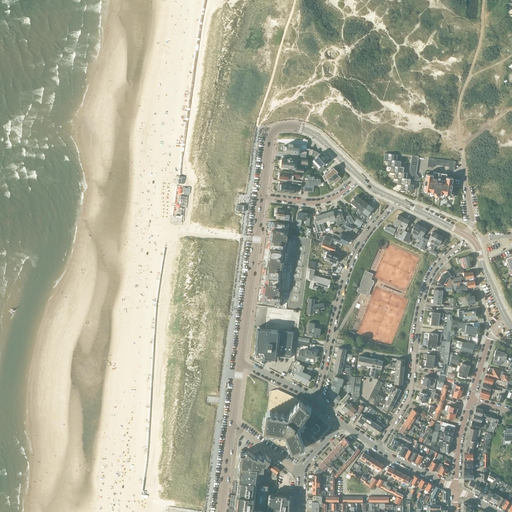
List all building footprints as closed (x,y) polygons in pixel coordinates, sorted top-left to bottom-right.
[(332,58),(322,57),(321,66),(330,67),(332,58)] [(284,146),(283,151),(286,151),(286,153),(297,154),(297,157),(302,158),(306,158),(306,155),(306,152),(300,151),(301,148),(299,147),(299,146),(293,145),(293,144),(288,144),(288,145),(287,145),(287,146),(284,146)] [(312,156),(312,157),(314,160),(320,167),(317,170),(320,172),(324,168),(322,165),(327,161),(320,153),(319,154),(319,153),(318,153),(317,152),(316,152),(315,151),(314,151),(313,151),(312,155),(312,156)] [(384,161),(388,162),(388,160),(396,161),(397,155),(385,153),(384,161)] [(280,159),(280,163),(282,163),(281,166),(281,167),(282,167),(293,168),(294,168),(294,161),(295,160),(293,160),(293,159),(287,158),(286,159),(282,159),(280,159)] [(322,176),(325,181),(328,180),(328,179),(331,177),(333,179),(332,179),(332,180),(335,183),(341,178),(336,173),(338,172),(333,167),(330,171),(325,174),(322,176)] [(280,172),(280,179),(293,181),(293,180),(293,176),(289,175),(289,176),(289,173),(280,172)] [(425,184),(424,189),(424,190),(431,191),(430,194),(434,194),(434,195),(435,196),(438,197),(439,195),(443,196),(444,193),(451,194),(452,188),(452,184),(453,178),(446,177),(447,174),(434,172),(433,175),(426,174),(425,180),(425,184)] [(303,191),(313,193),(314,185),(321,184),(320,179),(314,180),(314,176),(310,177),(310,174),(306,175),(306,178),(304,178),(303,186),(303,191)] [(297,193),(297,187),(302,187),(302,184),(292,183),(291,186),(279,185),(278,190),(297,193)] [(401,185),(400,191),(405,191),(405,189),(413,191),(414,185),(410,184),(410,185),(402,183),(401,185)] [(350,202),(357,207),(362,200),(356,196),(354,199),(353,199),(350,202)] [(186,198),(179,197),(178,208),(180,209),(179,216),(185,217),(186,210),(185,209),(186,198)] [(355,209),(361,214),(368,205),(362,200),(357,207),(355,209)] [(368,205),(361,214),(359,216),(363,219),(364,218),(365,217),(363,216),(365,213),(368,216),(371,213),(370,212),(373,209),(368,205)] [(277,210),(276,216),(280,216),(280,219),(289,220),(290,215),(284,215),(285,212),(277,210)] [(327,213),(329,221),(329,222),(336,220),(337,223),(344,220),(341,212),(334,214),(333,211),(327,213)] [(307,214),(298,213),(297,219),(297,226),(300,226),(301,219),(306,220),(305,225),(308,226),(309,226),(310,217),(312,217),(312,214),(310,214),(310,217),(307,216),(307,214)] [(327,213),(321,215),(323,223),(329,221),(327,213)] [(323,223),(321,215),(315,217),(317,222),(314,223),(317,234),(326,231),(325,227),(324,227),(323,223)] [(351,215),(347,217),(348,217),(346,219),(348,223),(350,222),(351,224),(354,223),(355,222),(351,215)] [(394,224),(399,227),(404,218),(398,215),(394,224)] [(404,218),(399,227),(398,229),(400,231),(402,228),(404,230),(409,220),(404,218)] [(354,223),(360,227),(363,223),(360,221),(357,219),(355,221),(355,222),(354,223)] [(283,221),(282,224),(267,222),(257,301),(272,304),(272,308),(301,311),(302,311),(304,293),(306,279),(308,268),(312,239),(304,238),(291,237),(292,229),(286,221),(283,221)] [(342,225),(341,226),(350,231),(353,226),(347,223),(346,223),(342,225)] [(412,238),(414,239),(416,235),(416,236),(421,226),(416,224),(411,233),(414,234),(412,238)] [(384,231),(393,235),(396,230),(389,226),(389,228),(386,226),(384,231)] [(417,240),(419,235),(423,237),(426,229),(421,226),(416,236),(416,235),(414,239),(417,240)] [(298,231),(300,231),(300,227),(296,227),(296,230),(292,230),(291,236),(295,237),(297,237),(298,231)] [(397,238),(403,240),(407,232),(403,230),(401,235),(399,234),(397,238)] [(438,235),(433,232),(429,240),(432,241),(429,247),(432,248),(438,235)] [(344,245),(345,243),(347,244),(350,237),(349,236),(347,235),(347,236),(342,234),(341,236),(333,233),(332,236),(333,236),(332,238),(325,235),(322,242),(330,245),(332,240),(344,245)] [(432,248),(429,253),(435,256),(437,253),(433,251),(436,245),(439,247),(441,243),(444,245),(447,239),(438,235),(432,248)] [(416,243),(415,246),(420,249),(425,239),(422,237),(419,245),(418,245),(416,243)] [(425,239),(420,249),(424,251),(425,248),(424,248),(426,244),(427,244),(428,241),(425,239)] [(321,247),(334,252),(336,248),(322,243),(321,247)] [(327,252),(324,259),(329,261),(336,264),(338,257),(337,257),(338,254),(331,252),(330,253),(327,252)] [(457,260),(458,263),(462,262),(464,268),(471,265),(468,259),(469,259),(469,256),(457,260)] [(309,261),(308,268),(315,269),(316,263),(309,261)] [(315,269),(308,268),(306,279),(312,280),(310,288),(316,290),(318,285),(329,288),(331,281),(313,276),(315,270),(315,269)] [(443,285),(444,283),(447,284),(446,286),(453,287),(452,284),(453,280),(451,280),(450,278),(450,277),(451,277),(450,276),(451,276),(448,271),(442,274),(438,282),(443,285)] [(463,272),(461,272),(462,276),(453,278),(453,280),(452,284),(461,283),(460,278),(462,278),(463,280),(474,278),(473,271),(464,273),(463,272)] [(373,274),(367,272),(365,272),(357,292),(366,296),(367,292),(369,293),(372,285),(373,285),(374,282),(373,282),(374,281),(371,280),(373,274)] [(467,281),(467,282),(466,282),(467,288),(476,287),(475,280),(467,281)] [(438,290),(435,289),(434,296),(442,297),(443,290),(444,290),(444,287),(444,286),(438,286),(438,290)] [(460,303),(468,301),(469,305),(475,303),(474,296),(467,297),(467,296),(459,298),(460,303)] [(443,305),(443,309),(452,310),(452,309),(453,302),(453,298),(450,298),(449,305),(443,305)] [(309,299),(308,304),(307,314),(313,315),(313,310),(324,309),(324,304),(314,305),(314,300),(309,299)] [(257,344),(255,356),(261,356),(263,356),(263,357),(265,357),(270,358),(271,358),(276,358),(276,357),(277,357),(290,358),(292,345),(296,346),(296,344),(297,341),(300,313),(300,311),(293,310),(272,308),(267,308),(267,313),(265,329),(260,329),(258,328),(258,329),(258,331),(258,334),(258,336),(257,339),(257,341),(257,343),(257,344)] [(475,312),(464,312),(464,311),(458,311),(459,321),(465,321),(465,320),(469,320),(469,318),(476,318),(475,312)] [(312,336),(313,336),(319,337),(320,329),(321,329),(314,327),(315,323),(309,322),(307,330),(307,335),(308,335),(312,336)] [(460,332),(465,332),(467,332),(467,334),(469,334),(469,336),(476,337),(475,339),(478,340),(480,334),(477,333),(478,327),(473,327),(473,323),(470,323),(466,323),(466,324),(462,324),(462,323),(451,323),(451,327),(452,327),(452,328),(455,328),(462,328),(461,329),(460,332)] [(430,333),(429,340),(440,341),(441,334),(430,333)] [(474,344),(469,343),(467,342),(466,343),(463,342),(456,340),(454,348),(472,353),(474,345),(474,344)] [(441,347),(440,352),(449,353),(449,352),(450,342),(445,342),(442,341),(441,346),(444,346),(444,348),(441,347)] [(338,348),(337,354),(352,357),(352,354),(350,354),(349,354),(345,353),(346,350),(338,348)] [(299,352),(298,360),(305,362),(305,361),(307,362),(309,361),(309,358),(315,359),(316,352),(307,350),(307,351),(303,350),(303,352),(299,352)] [(507,360),(509,361),(509,362),(511,364),(509,367),(511,368),(511,357),(504,353),(496,350),(495,357),(493,362),(496,363),(495,363),(496,364),(498,365),(499,364),(501,364),(502,360),(504,361),(505,358),(507,360)] [(443,357),(443,363),(447,364),(448,354),(449,353),(440,352),(440,356),(443,357)] [(448,354),(447,364),(447,365),(449,366),(450,363),(457,365),(459,359),(456,358),(457,356),(452,355),(448,354)] [(366,366),(370,367),(371,359),(365,358),(363,370),(365,370),(366,366)] [(336,360),(335,366),(347,369),(347,368),(349,368),(350,366),(347,365),(347,366),(343,365),(344,362),(336,360)] [(377,360),(375,372),(373,378),(373,379),(376,379),(377,373),(378,369),(381,369),(383,361),(377,360)] [(294,377),(301,380),(304,373),(302,372),(304,368),(305,367),(299,364),(300,362),(297,361),(294,367),(296,368),(294,373),(295,374),(294,377)] [(439,375),(446,376),(447,365),(447,364),(443,363),(442,366),(439,366),(438,369),(440,369),(440,372),(439,375)] [(460,366),(459,369),(468,371),(470,365),(462,363),(461,366),(460,366)] [(396,368),(396,372),(404,373),(404,367),(392,365),(389,365),(389,367),(392,367),(392,368),(396,368)] [(447,365),(446,376),(453,379),(455,374),(451,373),(453,367),(449,366),(447,365)] [(486,375),(496,378),(499,379),(499,378),(501,378),(501,380),(500,380),(501,380),(507,383),(508,382),(509,380),(509,377),(510,377),(502,374),(502,375),(500,374),(501,371),(493,368),(492,369),(491,369),(490,369),(489,372),(487,371),(486,375)] [(468,371),(459,369),(459,371),(460,372),(459,375),(463,376),(462,377),(463,378),(465,379),(466,378),(466,377),(467,377),(468,371)] [(304,373),(301,380),(304,382),(304,383),(306,384),(306,383),(307,384),(311,376),(304,373)] [(436,387),(442,388),(445,377),(439,375),(438,379),(436,387)] [(496,382),(506,386),(507,383),(501,380),(500,380),(486,376),(484,382),(492,384),(493,381),(496,382)] [(347,390),(347,386),(342,386),(343,380),(335,377),(330,392),(331,392),(330,396),(333,398),(332,400),(336,403),(337,401),(338,401),(338,400),(339,399),(340,400),(341,399),(340,398),(340,397),(338,395),(340,389),(347,390)] [(427,388),(429,388),(428,391),(435,393),(436,389),(434,389),(436,379),(432,378),(431,378),(425,377),(423,385),(428,386),(427,388)] [(491,388),(492,385),(483,383),(482,388),(491,391),(493,392),(494,392),(497,393),(499,394),(504,395),(505,392),(499,390),(499,391),(491,388)] [(456,385),(455,391),(462,393),(464,387),(456,385)] [(389,388),(387,390),(398,395),(401,390),(394,386),(392,389),(389,388)] [(444,399),(445,396),(447,389),(442,387),(442,388),(440,394),(439,398),(444,399)] [(390,394),(389,397),(396,401),(398,395),(387,390),(384,388),(383,391),(390,394)] [(488,400),(491,391),(482,388),(480,394),(481,395),(481,398),(488,400)] [(455,391),(451,389),(450,392),(453,393),(452,396),(460,399),(462,393),(455,391)] [(264,435),(264,436),(288,453),(292,451),(303,447),(300,438),(297,431),(299,430),(300,429),(301,430),(302,429),(303,427),(303,425),(302,424),(301,424),(300,423),(299,423),(298,422),(303,416),(309,409),(300,401),(299,401),(298,400),(293,397),(278,390),(277,390),(275,390),(270,391),(269,395),(269,397),(269,398),(267,413),(264,430),(264,435)] [(433,399),(434,400),(435,398),(439,399),(439,398),(440,394),(435,393),(428,391),(427,395),(421,393),(418,401),(428,404),(430,398),(433,399)] [(342,408),(347,412),(352,406),(351,406),(353,404),(355,405),(358,407),(358,406),(360,404),(362,405),(364,404),(357,398),(355,397),(354,396),(354,395),(354,394),(353,394),(353,393),(353,392),(351,392),(349,392),(347,394),(341,401),(344,403),(350,396),(350,397),(354,400),(353,402),(352,401),(351,404),(350,403),(349,404),(347,402),(342,408)] [(379,394),(377,398),(393,406),(396,401),(389,397),(387,400),(383,398),(384,397),(379,394)] [(378,402),(381,403),(385,405),(382,410),(387,413),(388,411),(390,412),(393,406),(377,398),(374,404),(376,406),(378,402)] [(441,410),(444,399),(439,398),(439,399),(437,404),(437,406),(436,407),(436,408),(441,410)] [(428,412),(432,413),(434,414),(436,407),(433,406),(430,405),(428,412)] [(352,406),(347,412),(352,416),(356,410),(352,406)] [(446,411),(448,412),(456,414),(458,408),(450,406),(448,406),(446,411)] [(447,418),(454,420),(456,414),(448,412),(446,411),(441,410),(436,408),(433,419),(437,420),(438,421),(440,413),(446,415),(446,417),(447,418)] [(476,408),(474,413),(486,417),(492,419),(496,420),(497,418),(482,413),(483,410),(476,408)] [(413,410),(410,415),(417,420),(420,416),(419,416),(420,414),(413,410)] [(363,424),(368,428),(372,421),(370,419),(373,413),(371,412),(370,414),(363,424)] [(358,421),(363,424),(370,414),(368,413),(365,416),(362,414),(358,421)] [(483,419),(491,421),(490,425),(489,425),(495,427),(494,426),(495,422),(491,421),(492,419),(486,417),(474,413),(473,419),(482,422),(483,419)] [(410,415),(406,420),(412,424),(414,421),(417,423),(419,421),(417,420),(410,415)] [(368,428),(373,431),(380,421),(378,420),(375,423),(372,421),(368,428)] [(406,420),(403,425),(409,429),(412,424),(406,420)] [(442,422),(438,421),(437,420),(436,424),(441,426),(442,424),(445,425),(445,426),(446,426),(444,433),(453,435),(453,433),(455,433),(455,431),(454,430),(456,426),(449,424),(446,423),(442,422)] [(471,426),(488,431),(493,433),(495,427),(489,425),(488,428),(482,426),(482,423),(472,420),(471,426)] [(380,421),(373,431),(378,435),(383,428),(380,426),(382,423),(380,421)] [(396,433),(404,436),(404,435),(406,434),(407,432),(412,435),(413,433),(414,432),(409,429),(403,425),(400,430),(398,431),(397,433),(396,432),(396,433)] [(430,428),(427,426),(424,432),(429,435),(433,430),(430,428)] [(396,449),(397,449),(400,451),(403,444),(400,443),(402,440),(404,436),(396,433),(395,435),(394,435),(392,434),(387,444),(390,446),(396,448),(396,449)] [(404,436),(402,440),(411,444),(412,442),(412,441),(404,436)] [(344,439),(340,443),(345,448),(346,448),(353,455),(352,455),(355,458),(355,457),(360,450),(357,448),(354,452),(348,446),(350,444),(344,439)] [(405,457),(409,459),(415,448),(416,449),(417,448),(418,445),(419,444),(416,442),(414,447),(413,446),(411,450),(408,449),(405,457)] [(441,449),(443,449),(442,452),(451,453),(451,444),(445,443),(442,443),(442,442),(438,442),(438,446),(441,446),(441,449)] [(340,443),(336,448),(341,453),(345,448),(340,443)] [(398,454),(405,457),(408,449),(409,448),(409,447),(403,444),(400,451),(398,454)] [(336,448),(331,452),(337,457),(342,461),(344,464),(346,467),(351,462),(348,459),(346,461),(344,459),(339,455),(341,453),(336,448)] [(418,449),(417,448),(416,449),(415,448),(409,459),(414,462),(418,454),(416,453),(418,449)] [(433,457),(436,452),(431,450),(428,448),(426,453),(429,454),(433,457)] [(240,467),(240,469),(239,469),(239,470),(240,470),(262,472),(264,472),(265,465),(267,466),(271,459),(264,454),(262,457),(257,453),(255,456),(248,451),(246,454),(241,453),(240,454),(240,455),(239,456),(239,457),(240,458),(241,458),(240,467)] [(331,452),(327,457),(332,462),(337,457),(331,452)] [(351,462),(355,458),(352,455),(350,457),(345,452),(343,455),(348,459),(351,462)] [(363,460),(365,462),(369,456),(364,452),(359,460),(361,462),(363,460)] [(418,454),(414,462),(420,464),(425,454),(424,454),(424,453),(422,452),(421,455),(418,454)] [(433,471),(434,471),(435,471),(438,464),(435,463),(436,462),(434,461),(436,458),(439,460),(441,457),(442,457),(443,456),(436,452),(433,457),(433,458),(431,461),(432,461),(429,468),(431,469),(431,470),(433,471)] [(367,463),(370,465),(374,459),(369,456),(365,462),(364,463),(366,464),(367,463)] [(327,457),(323,461),(328,466),(332,470),(338,476),(342,471),(339,468),(337,470),(330,464),(332,462),(327,457)] [(422,465),(427,467),(431,461),(428,459),(428,458),(426,457),(422,465)] [(447,458),(446,461),(444,463),(446,464),(445,467),(442,466),(442,465),(439,463),(438,464),(435,471),(436,472),(438,473),(439,473),(439,474),(441,475),(441,474),(444,475),(445,474),(446,474),(447,474),(448,472),(447,472),(448,471),(447,470),(449,466),(448,466),(450,463),(450,460),(447,458)] [(370,465),(375,468),(379,462),(374,459),(370,465)] [(319,466),(318,467),(322,471),(323,470),(324,471),(328,466),(323,461),(318,466),(319,466)] [(379,462),(375,468),(380,471),(384,465),(379,462)] [(355,467),(352,472),(350,470),(348,473),(354,478),(356,475),(359,470),(361,467),(359,465),(357,468),(355,467)] [(388,474),(391,476),(394,469),(389,467),(385,475),(387,476),(388,474)] [(393,477),(396,478),(399,472),(394,469),(391,476),(389,480),(391,481),(393,477)] [(262,472),(240,470),(239,479),(239,482),(239,481),(260,483),(262,472)] [(396,478),(401,481),(405,475),(399,472),(396,478)] [(312,475),(312,481),(320,481),(323,481),(327,481),(331,482),(334,482),(334,478),(334,477),(330,477),(327,476),(327,480),(323,480),(323,478),(320,478),(320,475),(319,475),(319,474),(314,474),(314,475),(312,475)] [(364,484),(366,481),(368,478),(363,475),(359,481),(364,484)] [(404,488),(407,489),(408,486),(409,484),(410,482),(412,479),(405,475),(401,481),(399,485),(402,486),(404,483),(406,484),(404,488)] [(420,479),(415,476),(411,483),(414,484),(414,485),(416,487),(420,479)] [(373,477),(369,483),(368,486),(372,489),(377,480),(373,477)] [(375,485),(380,487),(384,489),(385,486),(386,486),(386,485),(387,484),(386,484),(387,483),(379,479),(375,485)] [(427,482),(422,479),(418,486),(421,488),(421,489),(423,490),(427,482)] [(482,480),(478,486),(471,481),(468,486),(474,489),(472,491),(478,494),(482,487),(485,482),(482,480)] [(290,511),(291,496),(268,494),(270,484),(260,483),(239,482),(239,483),(236,483),(235,491),(235,494),(237,494),(237,496),(232,495),(230,507),(232,507),(231,510),(230,510),(229,511),(290,511)] [(485,482),(482,487),(478,494),(484,497),(487,490),(483,488),(487,483),(485,482)] [(435,486),(429,483),(425,490),(428,492),(430,494),(435,486)] [(485,498),(490,500),(494,493),(492,492),(495,486),(492,484),(489,490),(485,498)] [(430,506),(430,510),(433,510),(440,510),(440,505),(435,505),(435,499),(434,498),(436,495),(439,488),(435,486),(432,493),(430,498),(430,506)] [(312,487),(312,493),(320,494),(319,495),(325,495),(330,495),(334,495),(334,488),(331,488),(331,492),(324,492),(324,490),(320,490),(320,487),(312,487)] [(146,490),(144,500),(167,503),(168,493),(146,490)] [(494,493),(490,500),(496,503),(500,496),(494,493)] [(393,502),(402,506),(403,506),(403,499),(402,499),(397,496),(395,500),(394,500),(393,502)] [(499,505),(501,507),(505,499),(500,496),(496,504),(497,504),(497,505),(499,506),(499,505)] [(318,503),(312,503),(311,511),(318,511),(318,506),(322,506),(322,504),(322,503),(321,503),(321,497),(318,497),(316,497),(316,500),(318,500),(318,503)] [(505,509),(508,510),(511,503),(506,500),(503,507),(503,508),(505,509)] [(463,511),(472,511),(473,511),(473,508),(472,508),(472,506),(467,503),(464,503),(463,511)]
